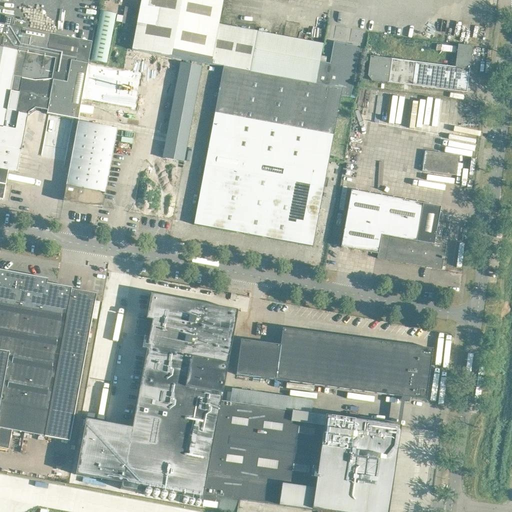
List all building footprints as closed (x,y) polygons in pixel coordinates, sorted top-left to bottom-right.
[(222,0),(140,0),(132,51),(223,68),(251,73),(259,33),(218,25),(222,0)] [(125,9),(122,25),(131,27),(134,11),(125,9)] [(115,15),(100,12),(90,61),(105,64),(115,15)] [(35,109),(47,111),(46,114),(78,120),(82,97),(88,63),(91,43),(11,26),(13,19),(5,17),(4,25),(0,24),(0,199),(2,200),(8,171),(16,173),(22,141),(27,114),(35,109)] [(329,64),(319,63),(315,85),(341,90),(340,96),(350,98),(359,48),(333,43),(329,64)] [(466,94),(473,47),(458,45),(455,68),(370,56),(367,76),(370,81),(466,94)] [(180,64),(162,158),(183,162),(201,68),(180,64)] [(315,85),(251,73),(223,68),(194,225),(312,247),(340,96),(341,90),(315,85)] [(117,130),(77,122),(65,187),(66,188),(63,201),(102,208),(104,196),(105,196),(117,130)] [(455,176),(457,157),(424,153),(422,172),(455,176)] [(441,208),(351,191),(340,248),(377,255),(376,259),(441,271),(445,248),(434,246),(441,208)] [(47,280),(25,276),(0,271),(0,448),(8,450),(11,431),(69,442),(96,295),(77,291),(76,297),(70,296),(71,290),(71,289),(46,284),(47,280)] [(85,420),(75,475),(121,483),(120,489),(140,493),(141,487),(200,498),(199,501),(203,502),(202,507),(219,510),(218,511),(238,511),(240,501),(312,511),(316,476),(324,417),(220,402),(237,311),(150,295),(145,320),(151,321),(131,429),(85,420)] [(425,401),(429,373),(432,350),(282,330),(280,346),(240,341),(236,376),(425,401)] [(232,389),(230,402),(311,413),(313,401),(232,389)] [(316,476),(312,511),(319,511),(387,511),(400,428),(400,427),(324,417),(316,476)]
